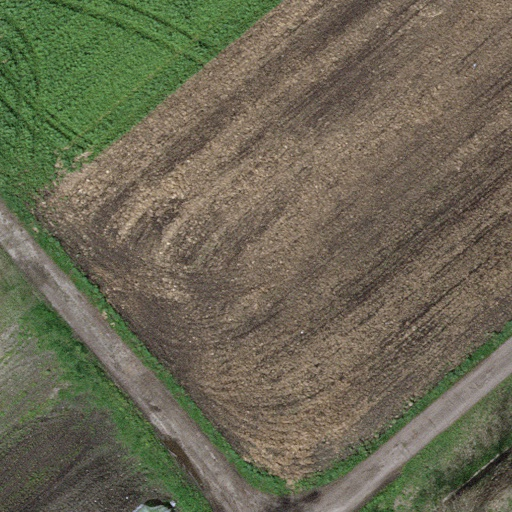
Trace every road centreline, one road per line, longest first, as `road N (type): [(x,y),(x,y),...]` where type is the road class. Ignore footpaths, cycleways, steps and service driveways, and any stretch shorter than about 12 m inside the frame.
road 1 (track): [(242,511),(0,231)]
road 2 (track): [(326,511),(511,355)]
